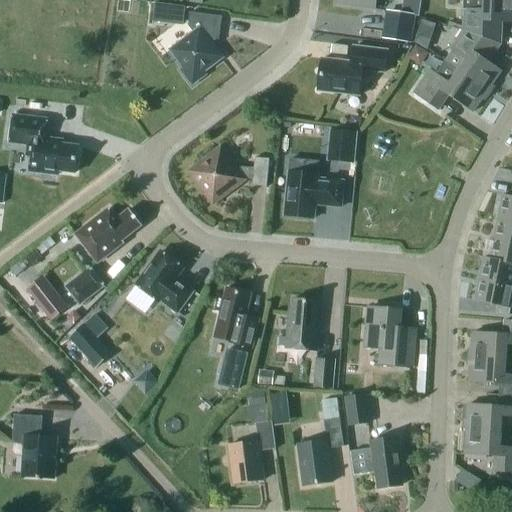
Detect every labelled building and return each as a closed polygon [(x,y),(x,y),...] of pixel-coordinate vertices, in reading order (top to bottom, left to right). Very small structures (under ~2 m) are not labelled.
[(336,0),(336,4),(375,10),(376,0),(336,0)] [(464,10),(463,30),(501,43),(502,22),(511,22),(511,0),(483,0),(483,11),(464,10)] [(174,6),(172,23),(183,24),(185,7),(174,6)] [(411,44),(415,16),(386,11),(381,39),(411,44)] [(190,13),(188,27),(193,33),(169,51),(184,70),(181,72),(192,86),(206,75),(204,73),(223,58),(209,39),(220,31),(221,17),(190,13)] [(463,32),(443,62),(487,92),(501,72),(488,63),(501,45),(501,43),(463,30),(463,32)] [(420,67),(428,54),(415,46),(407,59),(420,67)] [(351,63),(321,59),(318,91),(359,96),(362,70),(384,73),(387,51),(353,47),(351,63)] [(487,92),(443,62),(434,74),(429,71),(412,95),(437,111),(447,96),(472,112),(487,92)] [(44,138),(47,120),(13,116),(10,143),(27,145),(26,156),(31,157),(29,172),(57,175),(58,172),(75,174),(78,147),(53,143),(54,140),(44,138)] [(359,129),(362,118),(351,116),(349,127),(359,129)] [(326,162),(355,165),(358,132),(330,129),(326,162)] [(196,185),(198,183),(213,203),(243,180),(252,180),(252,186),(266,188),(269,160),(254,158),(253,169),(240,168),(236,171),(220,150),(200,165),(199,163),(187,172),(196,185)] [(284,216),(314,219),(315,205),(341,208),(343,182),(317,179),(318,175),(288,172),(284,216)] [(511,197),(502,196),(498,217),(511,220),(511,197)] [(117,220),(108,209),(75,235),(97,263),(124,243),(122,241),(142,226),(129,210),(117,220)] [(511,220),(498,217),(493,238),(511,242),(511,220)] [(511,242),(493,238),(489,259),(489,260),(511,264),(511,242)] [(160,252),(136,286),(159,302),(159,301),(177,314),(193,292),(176,279),(183,269),(160,252)] [(32,253),(24,260),(31,267),(39,260),(32,253)] [(483,258),(479,280),(511,286),(511,264),(489,260),(489,259),(483,258)] [(105,287),(90,268),(65,288),(80,307),(105,287)] [(511,286),(479,280),(474,301),(510,309),(511,299),(511,286)] [(218,297),(214,311),(220,312),(218,322),(233,326),(229,343),(252,349),(259,320),(245,317),(251,295),(226,289),(223,298),(218,297)] [(51,321),(68,307),(57,293),(40,307),(51,321)] [(289,308),(285,349),(317,352),(320,321),(317,320),(319,302),(293,299),(292,309),(289,308)] [(415,330),(399,329),(400,311),(369,308),(365,348),(379,349),(378,364),(373,363),(373,365),(411,368),(415,330)] [(94,315),(85,323),(99,338),(108,330),(94,315)] [(472,333),(471,358),(506,360),(507,345),(511,345),(511,321),(504,321),(503,335),(472,333)] [(98,339),(84,324),(69,339),(96,368),(111,354),(98,339)] [(218,387),(239,392),(248,355),(227,350),(218,387)] [(502,385),(502,396),(511,396),(511,375),(505,375),(506,360),(471,358),(469,382),(502,385)] [(335,361),(317,359),(314,387),(332,389),(335,361)] [(272,376),(259,375),(258,385),(271,386),(272,376)] [(250,394),(251,406),(265,404),(264,392),(250,394)] [(370,423),(366,395),(345,398),(349,426),(370,423)] [(467,405),(466,429),(501,432),(502,417),(511,417),(511,396),(502,396),(501,407),(467,405)] [(22,477),(54,480),(56,439),(40,438),(42,418),(14,416),(12,444),(24,445),(22,477)] [(343,447),(340,419),(324,421),(326,441),(297,445),(303,487),(332,483),(328,449),(343,447)] [(228,446),(233,485),(264,481),(260,452),(275,450),(271,422),(256,424),(258,442),(228,446)] [(501,432),(466,429),(464,454),(494,456),(493,472),(511,473),(511,447),(500,447),(501,432)] [(351,452),(354,476),(376,473),(378,489),(402,485),(400,470),(402,469),(398,439),(370,442),(371,449),(351,452)]
